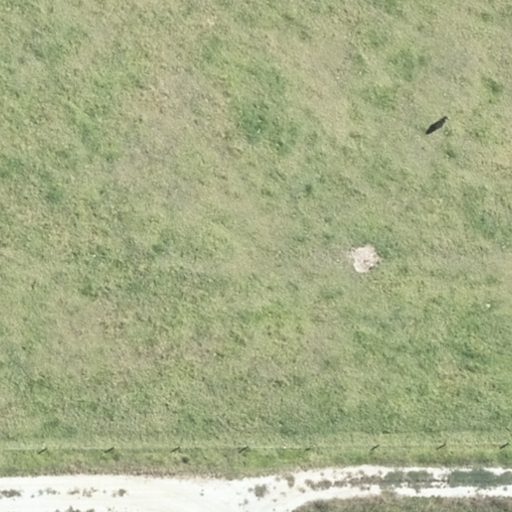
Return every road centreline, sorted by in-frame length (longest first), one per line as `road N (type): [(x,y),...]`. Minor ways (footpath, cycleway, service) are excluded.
road 1 (track): [(0,495),(258,489)]
road 2 (track): [(258,489),(511,483)]
